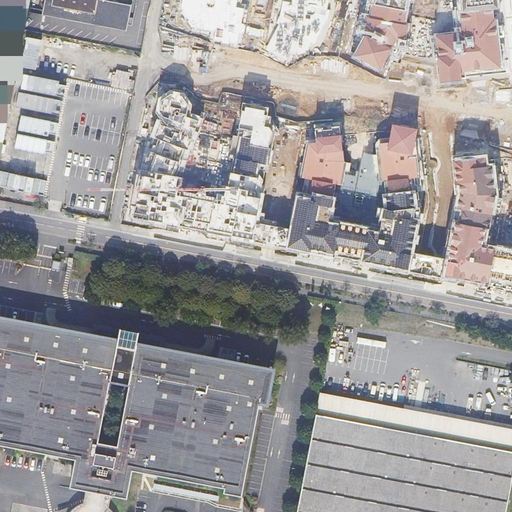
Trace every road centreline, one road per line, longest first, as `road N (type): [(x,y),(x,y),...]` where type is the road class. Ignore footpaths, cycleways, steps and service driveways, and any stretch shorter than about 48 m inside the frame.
road 1 (secondary): [(0,218),(511,314)]
road 2 (unknown): [(164,71),(143,98),(119,230)]
